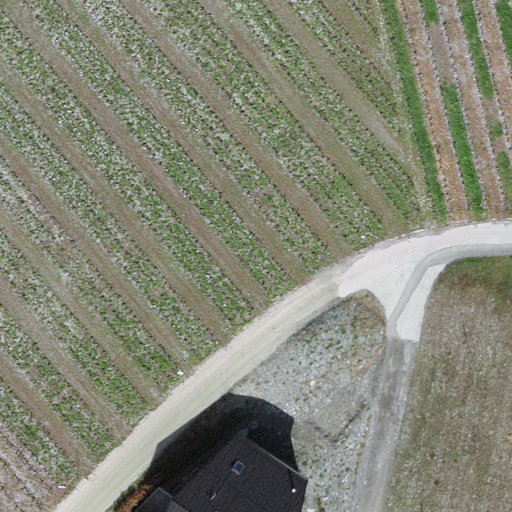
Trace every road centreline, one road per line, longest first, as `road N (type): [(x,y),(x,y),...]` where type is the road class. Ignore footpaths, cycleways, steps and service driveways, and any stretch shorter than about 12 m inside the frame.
road 1 (track): [(96,511),(304,303),(454,251),(511,254)]
road 2 (track): [(414,265),(356,511)]
